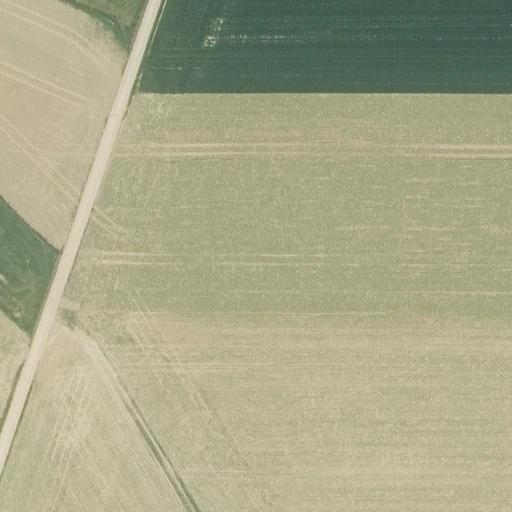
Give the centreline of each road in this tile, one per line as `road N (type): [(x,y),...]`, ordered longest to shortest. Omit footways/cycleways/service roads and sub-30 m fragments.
road 1 (unclassified): [(0,451),(154,0)]
road 2 (track): [(42,324),(84,339),(186,511)]
